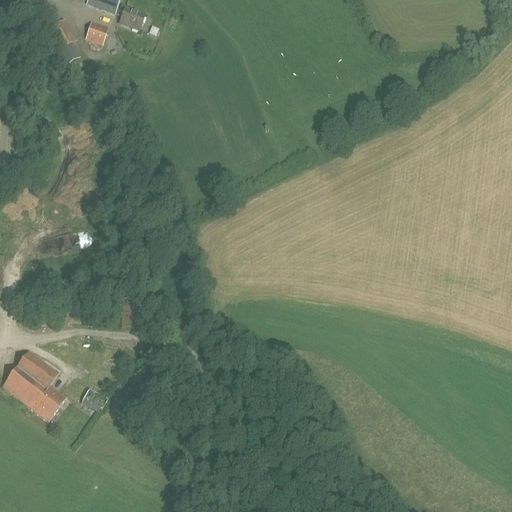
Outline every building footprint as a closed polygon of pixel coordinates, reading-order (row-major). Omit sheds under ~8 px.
[(145,17),(126,10),(124,13),(117,10),(120,0),(89,0),(87,6),(115,16),(122,18),(120,25),(139,32),(145,17)] [(46,34),(61,25),(53,10),(37,19),(46,34)] [(86,41),(103,47),(108,30),(91,24),(86,41)] [(73,47),(57,55),(65,68),(80,59),(73,47)] [(121,300),(121,329),(150,328),(150,299),(121,300)] [(56,320),(72,311),(66,301),(50,309),(56,320)] [(3,389),(48,424),(66,400),(50,388),(59,375),(30,353),(3,389)] [(81,404),(100,414),(108,400),(89,390),(81,404)]
